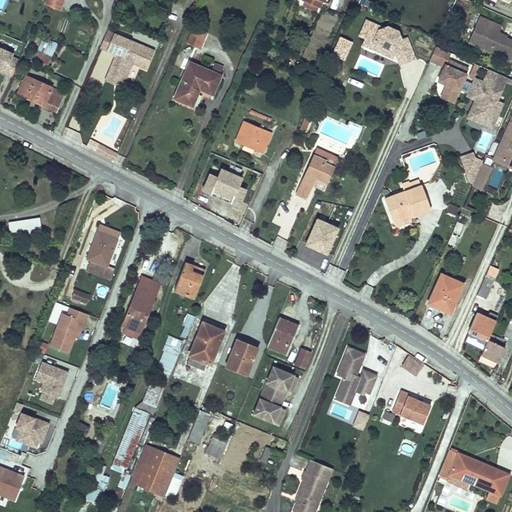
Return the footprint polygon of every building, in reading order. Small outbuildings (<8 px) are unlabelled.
[(304,0),(302,5),(317,12),(321,0),(304,0)] [(479,17),(470,36),(477,40),(475,45),(509,61),(511,55),(511,42),(497,36),(501,27),(479,17)] [(386,28),(366,19),(359,35),(372,41),(376,50),(387,55),(394,52),(399,64),(414,59),(406,36),(400,39),(397,30),(387,26),(386,28)] [(194,26),(187,41),(200,46),(207,32),(194,26)] [(114,33),(107,30),(100,46),(107,49),(114,33)] [(108,72),(125,80),(131,65),(128,64),(129,62),(146,69),(154,50),(114,33),(107,49),(116,53),(108,72)] [(376,50),(372,41),(359,35),(356,41),(376,50)] [(477,40),(470,36),(468,42),(475,45),(477,40)] [(261,44),(277,51),(279,46),(263,38),(261,44)] [(37,51),(50,57),(56,43),(48,40),(47,43),(42,40),(37,51)] [(450,53),(435,46),(428,60),(443,67),(437,81),(446,84),(443,90),(456,95),(467,69),(447,60),(450,53)] [(0,70),(12,76),(19,60),(11,56),(12,53),(0,48),(0,70)] [(37,51),(34,57),(47,63),(50,57),(37,51)] [(190,60),(174,96),(192,104),(200,87),(213,93),(221,74),(190,60)] [(505,78),(489,70),(483,84),(473,79),(466,95),(476,100),(479,101),(477,105),(474,104),(468,117),(482,124),(486,115),(494,119),(500,105),(494,102),(503,81),(505,78)] [(108,72),(105,79),(122,86),(125,80),(108,72)] [(19,91),(27,95),(34,98),(33,100),(49,108),(53,100),(60,104),(65,92),(26,74),(19,91)] [(251,78),(245,90),(251,92),(256,81),(251,78)] [(452,102),(456,95),(443,90),(440,97),(452,102)] [(53,100),(49,108),(57,111),(60,104),(53,100)] [(486,115),(482,124),(490,127),(494,119),(486,115)] [(311,121),(305,118),(300,130),(306,133),(311,121)] [(511,119),(493,162),(511,170),(511,168),(511,119)] [(245,120),(236,139),(244,142),(242,147),(252,152),(254,147),(262,151),(270,132),(245,120)] [(98,141),(95,148),(115,159),(118,152),(98,141)] [(317,148),(314,155),(325,160),(324,162),(333,166),(337,157),(317,148)] [(306,197),(313,183),(311,182),(314,176),(326,181),(333,166),(324,162),(325,160),(314,155),(306,172),(308,173),(305,180),(303,179),(297,193),(306,197)] [(481,161),(475,158),(469,170),(475,173),(481,161)] [(246,190),(238,186),(242,177),(220,167),(217,175),(209,172),(201,190),(209,193),(210,192),(232,201),(231,203),(239,206),(246,190)] [(311,182),(313,183),(323,188),(326,181),(314,176),(311,182)] [(402,184),(404,192),(420,186),(418,180),(408,183),(408,182),(402,184)] [(404,192),(384,199),(393,224),(395,223),(396,226),(410,221),(409,218),(407,213),(411,212),(412,217),(430,211),(421,186),(404,192)] [(449,203),(446,212),(456,216),(459,207),(449,203)] [(275,222),(289,230),(294,221),(280,213),(275,222)] [(457,221),(462,223),(465,217),(460,214),(457,221)] [(11,238),(42,231),(39,215),(8,222),(11,238)] [(338,227),(317,218),(305,246),(326,255),(338,227)] [(449,238),(446,246),(455,249),(466,225),(462,223),(457,221),(456,222),(449,238)] [(97,233),(116,240),(119,233),(100,226),(97,233)] [(86,271),(109,280),(114,269),(106,266),(116,240),(97,233),(87,259),(90,260),(86,271)] [(486,274),(495,278),(501,265),(492,261),(486,274)] [(202,277),(195,274),(197,269),(184,264),(174,290),(193,298),(202,277)] [(160,284),(164,286),(170,272),(156,268),(151,281),(160,284)] [(441,273),(428,302),(450,312),(463,283),(441,273)] [(480,288),(477,295),(486,299),(495,278),(486,274),(484,278),(480,288)] [(141,277),(122,325),(140,332),(160,284),(151,281),(141,277)] [(76,290),(73,299),(87,304),(90,296),(76,290)] [(50,348),(75,353),(84,311),(59,305),(50,348)] [(181,325),(191,329),(196,316),(186,313),(181,325)] [(469,331),(487,340),(488,339),(493,326),(495,322),(477,313),(469,331)] [(279,318),(267,347),(286,355),(298,326),(279,318)] [(186,363),(203,370),(205,363),(210,365),(223,335),(210,330),(211,327),(203,324),(186,363)] [(210,330),(223,335),(224,333),(211,327),(210,330)] [(183,341),(169,335),(163,350),(177,356),(183,341)] [(478,360),(490,365),(492,361),(498,363),(505,348),(502,346),(504,341),(497,338),(495,343),(488,339),(487,340),(483,349),(481,355),(478,360)] [(40,341),(38,351),(45,352),(47,343),(40,341)] [(245,348),(235,343),(225,367),(246,376),(257,349),(246,344),(245,348)] [(365,353),(348,346),(337,374),(344,377),(339,390),(343,399),(353,395),(355,391),(364,395),(365,392),(369,393),(377,373),(363,368),(360,375),(356,374),(365,353)] [(311,352),(302,348),(294,366),(303,369),(311,352)] [(157,365),(171,370),(177,356),(163,350),(157,365)] [(416,375),(423,362),(407,354),(400,367),(416,375)] [(32,380),(41,384),(35,397),(54,405),(68,371),(40,360),(32,380)] [(171,370),(157,365),(142,400),(134,407),(153,415),(171,370)] [(293,375),(273,367),(263,391),(283,399),(287,391),(293,375)] [(297,377),(293,375),(287,391),(291,392),(297,377)] [(343,399),(339,390),(336,398),(350,403),(353,395),(343,399)] [(283,399),(263,391),(253,414),(273,423),(279,407),(283,399)] [(392,412),(423,424),(431,406),(407,397),(408,395),(400,391),(392,412)] [(90,414),(104,419),(106,412),(92,407),(90,414)] [(111,464),(126,470),(149,413),(134,407),(111,464)] [(284,409),(279,407),(273,423),(278,424),(284,409)] [(19,410),(8,437),(39,449),(49,423),(19,410)] [(353,426),(364,429),(369,413),(358,410),(353,426)] [(384,410),(380,421),(390,425),(395,414),(384,410)] [(199,411),(188,439),(198,443),(209,415),(199,411)] [(220,433),(227,436),(232,425),(225,422),(220,433)] [(89,460),(97,464),(109,432),(102,429),(89,460)] [(205,454),(220,460),(228,441),(213,435),(205,454)] [(151,446),(144,443),(129,481),(136,484),(151,446)] [(180,458),(151,446),(136,484),(164,495),(180,458)] [(278,452),(265,447),(259,462),(266,464),(269,457),(276,460),(278,452)] [(509,475),(449,449),(438,474),(448,479),(447,482),(466,490),(469,483),(488,491),(500,496),(509,475)] [(103,474),(105,466),(94,464),(88,501),(101,503),(106,475),(103,474)] [(0,495),(15,501),(24,474),(0,465),(0,495)] [(130,473),(123,471),(117,485),(124,488),(130,473)] [(294,511),(315,511),(328,482),(304,472),(301,480),(304,481),(297,496),(300,497),(297,504),(294,511)] [(165,495),(174,499),(183,477),(173,474),(165,495)] [(500,496),(488,491),(485,498),(496,503),(500,496)] [(19,507),(31,511),(35,511),(39,502),(24,496),(19,507)]
